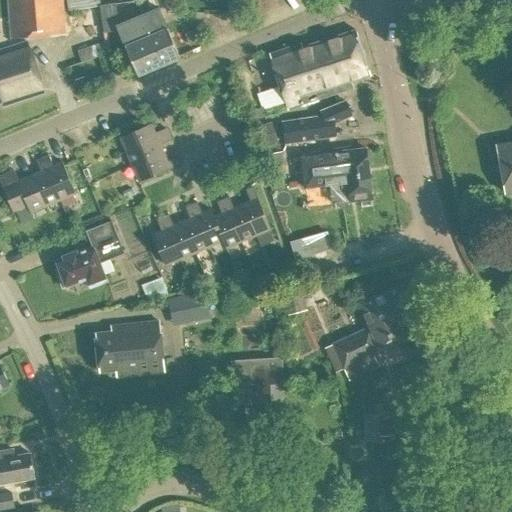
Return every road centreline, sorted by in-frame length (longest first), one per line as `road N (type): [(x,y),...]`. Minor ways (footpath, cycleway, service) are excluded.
road 1 (unclassified): [(511,385),(441,265),(370,0)]
road 2 (residential): [(0,148),(361,0)]
road 3 (residential): [(69,431),(0,288)]
